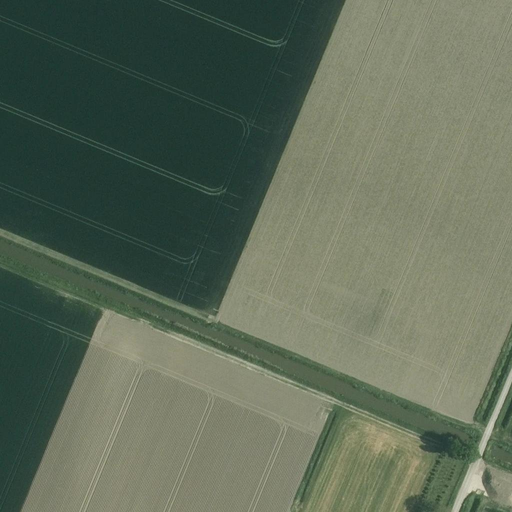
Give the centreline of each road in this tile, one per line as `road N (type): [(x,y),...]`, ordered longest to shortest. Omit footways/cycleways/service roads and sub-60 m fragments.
road 1 (track): [(0,260),(511,474)]
road 2 (track): [(511,443),(0,233)]
road 3 (unclassified): [(455,511),(511,374)]
